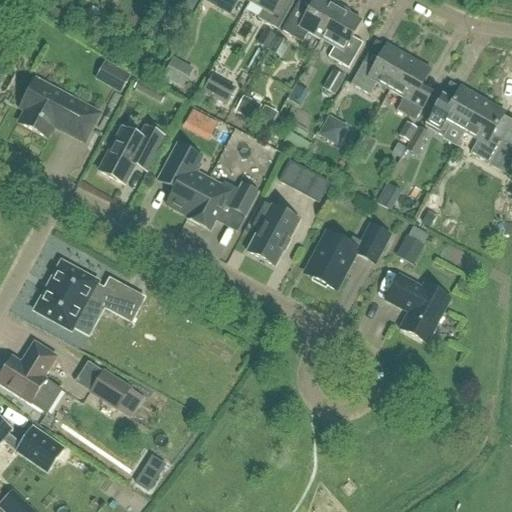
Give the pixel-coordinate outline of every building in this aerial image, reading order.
[(199,0),(167,0),(167,1),(191,15),(199,0)] [(253,0),(251,4),(264,11),(258,21),(278,32),(294,6),(283,0),(253,0)] [(308,35),(322,43),(340,12),(318,0),(316,0),(308,15),(297,8),(282,34),(302,45),(308,35)] [(360,24),(340,12),(322,43),(334,49),(328,60),(349,72),(363,46),(351,39),(360,24)] [(390,94),(410,60),(387,47),(374,70),(363,64),(350,87),(370,98),(376,86),(390,94)] [(193,72),(173,60),(162,80),(182,91),(193,72)] [(410,60),(390,94),(403,101),(396,113),(415,124),(428,101),(418,95),(431,72),(410,60)] [(124,96),(134,77),(110,64),(99,82),(124,96)] [(213,82),(204,96),(229,112),(238,99),(213,82)] [(98,118),(35,84),(21,110),(27,114),(20,127),(47,141),(54,128),(84,144),(98,118)] [(465,136),(484,103),(461,89),(448,112),(438,106),(425,129),(443,140),(450,128),(465,136)] [(505,115),(484,103),(465,136),(477,143),(470,155),(489,166),(502,143),(492,137),(505,115)] [(267,111),(261,130),(276,135),(282,116),(267,111)] [(141,140),(123,131),(99,175),(123,187),(134,168),(145,174),(164,139),(151,132),(149,137),(144,134),(141,140)] [(294,136),(289,146),(311,158),(316,148),(294,136)] [(175,192),(166,208),(188,220),(187,221),(188,222),(209,183),(197,176),(202,168),(200,167),(205,158),(177,144),(157,182),(175,192)] [(329,186),(289,165),(278,186),(317,207),(329,186)] [(209,183),(188,222),(210,234),(225,206),(230,209),(230,210),(245,219),(258,195),(242,187),(239,193),(224,185),(222,189),(209,183)] [(300,224),(265,205),(252,229),(259,232),(247,255),(275,270),(300,224)] [(390,239),(374,230),(365,247),(352,240),(348,247),(326,235),(317,252),(321,254),(308,278),(337,294),(356,257),(375,267),(390,239)] [(416,260),(426,251),(417,242),(407,251),(416,260)] [(34,314),(71,334),(88,303),(131,326),(144,301),(109,282),(104,292),(96,288),(98,285),(61,264),(34,314)] [(422,290),(399,278),(385,303),(408,316),(400,332),(426,346),(451,301),(424,287),(422,290)] [(56,360),(35,346),(26,360),(27,361),(23,368),(11,360),(0,377),(0,386),(31,406),(46,383),(43,380),(56,360)] [(190,394),(203,369),(192,363),(180,388),(190,394)] [(117,414),(131,390),(103,372),(97,382),(88,396),(94,400),(117,414)] [(0,445),(12,432),(0,421),(0,445)]
